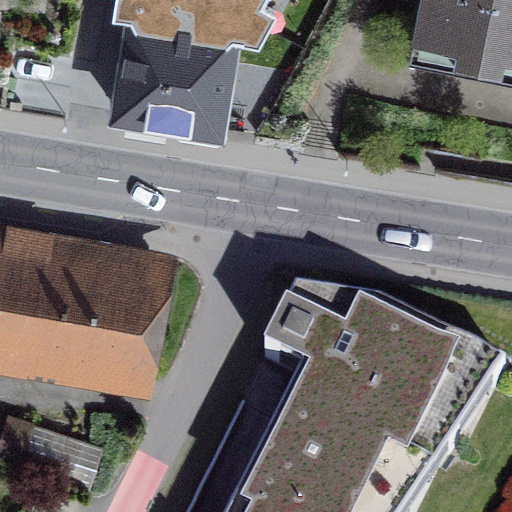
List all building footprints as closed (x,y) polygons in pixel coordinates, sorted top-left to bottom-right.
[(222,0),(148,0),(146,15),(134,13),(118,111),(218,127),(236,14),(221,12),(222,0)] [(511,66),(511,0),(420,0),(411,46),(511,66)] [(150,274),(0,246),(0,338),(134,363),(150,274)] [(326,309),(296,294),(265,357),(280,364),(286,351),(330,373),(279,476),(270,472),(249,511),(378,511),(416,437),(449,454),(460,439),(437,427),(465,373),(494,387),(506,370),(379,307),(377,311),(364,305),(331,299),(326,309)] [(102,447),(6,415),(0,432),(0,457),(89,486),(102,447)]
